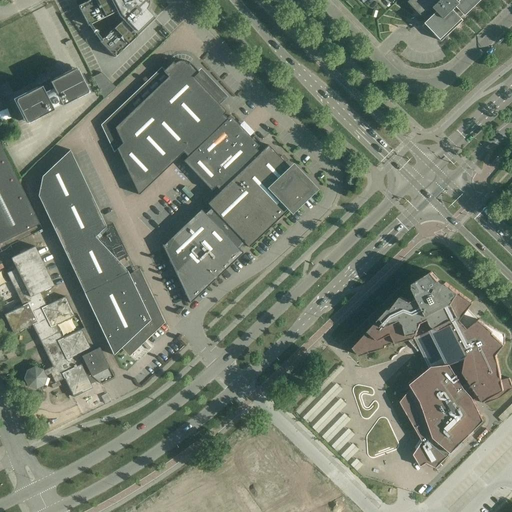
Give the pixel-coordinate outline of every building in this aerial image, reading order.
[(88,0),(77,6),(87,26),(109,15),(112,20),(116,25),(99,42),(114,58),(155,18),(146,8),(147,7),(147,6),(148,4),(147,4),(148,2),(148,0),(147,0),(88,0)] [(410,0),(408,2),(429,23),(425,27),(430,31),(431,30),(442,41),(463,21),(461,18),(479,0),(410,0)] [(310,189),(285,163),(268,145),(260,153),(255,149),(258,146),(230,116),(227,119),(223,114),(226,112),(217,102),(222,97),(189,62),(187,64),(186,62),(183,61),(178,61),(176,62),(174,64),(172,62),(162,71),(168,77),(133,110),(128,104),(105,126),(138,195),(183,152),(187,156),(183,161),(211,190),(215,186),(220,191),(206,203),(211,207),(205,213),(200,209),(163,245),(162,244),(162,245),(189,302),(189,303),(208,285),(206,283),(221,268),(224,271),(242,253),(238,248),(244,243),(248,247),(310,189)] [(37,87),(14,99),(26,124),(49,112),(53,109),(52,108),(61,104),(61,105),(65,103),(66,104),(89,92),(76,67),(53,79),(50,81),(49,80),(50,79),(49,78),(38,84),(39,85),(40,84),(40,86),(37,88),(37,87)] [(92,77),(97,86),(106,78),(101,73),(92,77)] [(97,86),(100,92),(110,82),(106,78),(97,86)] [(8,81),(0,84),(0,91),(2,97),(13,92),(8,81)] [(19,180),(0,142),(0,242),(40,223),(19,180)] [(106,226),(69,150),(42,176),(38,196),(113,355),(112,355),(113,355),(124,345),(129,350),(159,322),(137,275),(130,278),(127,270),(95,237),(106,226)] [(53,286),(34,247),(11,258),(16,269),(7,273),(22,306),(4,315),(13,334),(32,325),(52,366),(43,371),(43,369),(34,366),(26,370),(24,379),(27,386),(36,389),(44,385),(47,377),(46,376),(50,374),(55,383),(58,381),(64,378),(73,397),(92,388),(89,380),(93,378),(101,384),(114,377),(99,347),(81,356),(89,371),(85,373),(81,364),(76,367),(72,358),(90,349),(81,329),(62,339),(56,325),(74,316),(65,297),(46,306),(40,293),(53,286)] [(439,280),(431,272),(413,283),(413,288),(418,297),(410,301),(400,297),(390,309),(388,308),(353,348),(359,356),(385,348),(386,345),(408,340),(412,339),(412,341),(415,343),(419,348),(420,348),(421,347),(431,367),(410,384),(412,387),(400,402),(415,429),(421,438),(415,447),(416,450),(413,454),(421,467),(427,463),(436,468),(484,420),(474,400),(479,397),(485,404),(500,398),(511,388),(511,384),(510,378),(502,380),(497,355),(505,344),(505,334),(479,319),(477,321),(467,311),(473,303),(446,282),(444,283),(439,280)] [(58,381),(55,383),(52,378),(49,380),(51,385),(53,389),(60,385),(58,381)] [(511,403),(498,417),(503,422),(511,413),(511,403)]
